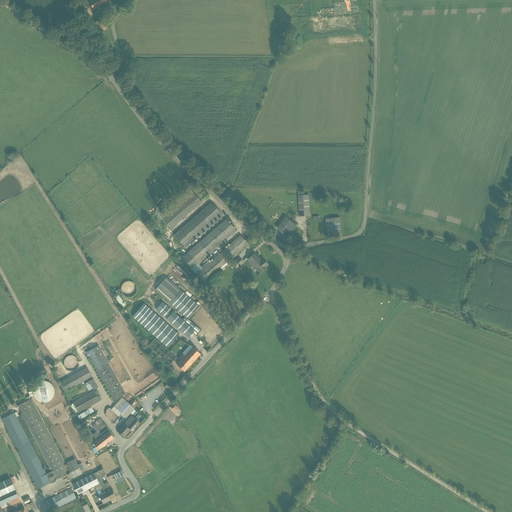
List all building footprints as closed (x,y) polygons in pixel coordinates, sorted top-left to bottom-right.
[(92,15),(108,7),(105,0),(97,0),(87,5),(92,15)] [(311,20),(308,20),(310,38),(367,33),(365,14),(311,19),(311,20)] [(98,33),(107,29),(103,20),(93,24),(98,33)] [(169,229),(200,202),(189,189),(158,215),(169,229)] [(299,216),(308,216),(307,195),(298,196),(299,216)] [(183,248),(222,215),(211,203),(173,236),(183,248)] [(286,236),(296,225),(286,216),(276,227),(286,236)] [(312,232),(319,232),(318,217),(310,218),(310,221),(303,222),(304,229),(311,228),(312,232)] [(326,235),(341,234),(339,218),(325,219),(326,235)] [(204,284),(248,245),(239,234),(201,267),(198,264),(236,231),(226,219),(181,258),(204,284)] [(246,258),(258,273),(268,265),(261,257),(259,259),(254,252),(246,258)] [(239,267),(243,263),(238,258),(234,262),(239,267)] [(189,319),(199,306),(165,277),(154,290),(189,319)] [(167,346),(178,334),(141,301),(130,314),(167,346)] [(155,308),(188,338),(194,331),(162,301),(155,308)] [(206,347),(211,342),(204,335),(198,341),(206,347)] [(168,366),(176,357),(154,338),(147,347),(168,366)] [(110,402),(125,394),(99,345),(84,353),(110,402)] [(184,370),(199,354),(191,346),(176,362),(184,370)] [(65,391),(91,377),(86,367),(60,381),(65,391)] [(97,387),(93,379),(85,384),(89,391),(97,387)] [(44,392),(33,391),(33,397),(39,397),(38,402),(57,403),(58,383),(49,383),(49,387),(44,387),(44,392)] [(77,413),(100,400),(95,390),(71,403),(77,413)] [(126,419),(134,409),(122,398),(114,407),(126,419)] [(37,491),(79,469),(74,459),(65,464),(31,399),(17,406),(51,472),(46,475),(14,413),(1,420),(37,491)] [(84,421),(99,413),(96,408),(81,417),(84,421)] [(124,439),(139,423),(130,415),(116,431),(124,439)] [(96,432),(104,425),(98,419),(91,425),(96,432)] [(97,451),(113,438),(107,431),(91,444),(97,451)] [(125,472),(117,474),(120,483),(128,480),(125,472)] [(0,506),(18,498),(9,479),(0,483),(0,506)] [(108,500),(115,497),(110,488),(104,491),(108,500)] [(76,489),(48,499),(52,511),(80,500),(76,489)] [(108,500),(104,491),(97,495),(101,504),(108,500)]
